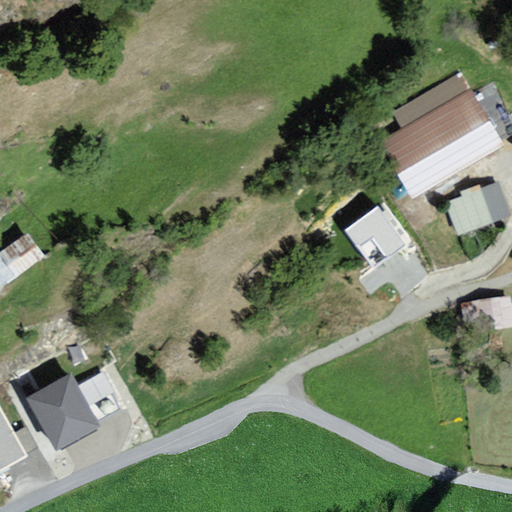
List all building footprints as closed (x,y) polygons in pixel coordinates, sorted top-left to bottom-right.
[(503,138),(462,70),(392,111),(401,127),(381,139),(413,191),(503,138)] [(511,116),(499,85),(486,91),(505,137),(511,134),(511,116)] [(510,212),(497,181),(445,202),(458,233),(510,212)] [(377,204),(346,226),(374,266),(405,244),(377,204)] [(0,288),(44,256),(26,231),(0,249),(0,288)] [(511,299),(511,295),(472,300),(476,328),(511,323),(511,299)] [(70,367),(26,392),(56,445),(100,420),(91,401),(79,382),(70,367)] [(91,401),(114,387),(103,368),(79,382),(91,401)] [(0,463),(26,449),(0,401),(0,463)]
